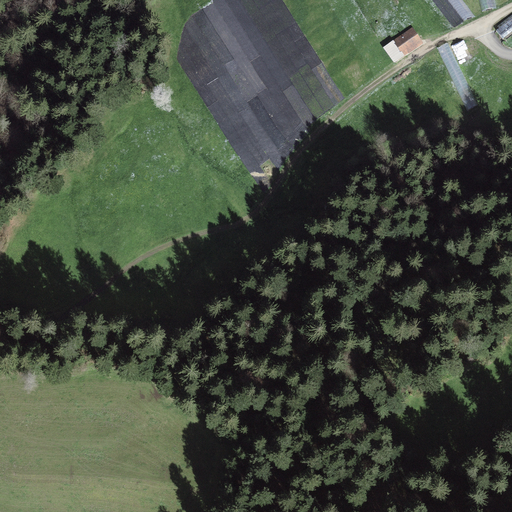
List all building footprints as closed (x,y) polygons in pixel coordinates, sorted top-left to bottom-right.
[(448,0),(465,21),(475,13),(464,0),(448,0)] [(494,8),(492,0),(477,0),(479,10),(494,8)] [(511,20),(497,32),(503,40),(511,32),(511,20)] [(404,55),(422,43),(415,33),(397,45),(404,55)] [(472,39),(452,48),(459,63),(479,54),(472,39)] [(467,109),(478,104),(448,42),(438,47),(467,109)]
